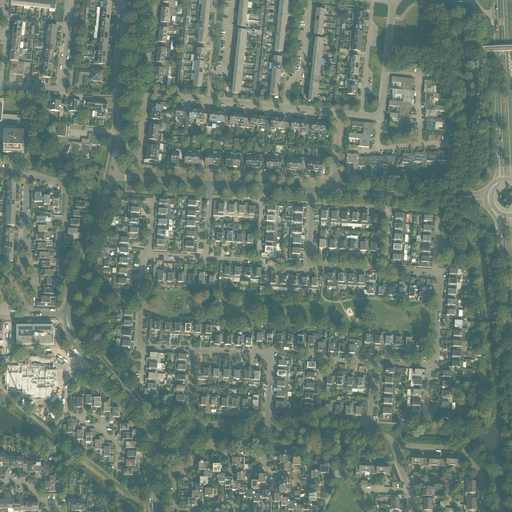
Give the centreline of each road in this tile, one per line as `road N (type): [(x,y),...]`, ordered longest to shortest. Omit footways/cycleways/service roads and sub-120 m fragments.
road 1 (residential): [(139,166),(333,180)]
road 2 (unclassified): [(206,257),(257,258),(261,204),(208,197)]
road 3 (unclassified): [(369,422),(325,418),(318,405),(322,358),(373,363)]
road 4 (secondary): [(495,0),(498,151)]
road 5 (residential): [(73,0),(62,87),(0,83)]
road 6 (residential): [(94,360),(68,386),(66,411),(114,439),(115,466)]
road 7 (tertiary): [(110,177),(65,313)]
road 8 (residential): [(176,475),(205,451),(246,454),(270,472),(299,473)]
road 9 (unclassified): [(267,415),(190,410),(192,350)]
road 10 (unclassified): [(385,268),(308,263),(312,205)]
road 11 (residential): [(481,511),(482,477),(462,451),(394,450)]
road 12 (unclassified): [(267,415),(265,355),(192,350)]
road 13 (unclassified): [(385,268),(385,209),(312,205)]
road 14 (secondary): [(501,239),(511,366)]
road 15 (tertiary): [(332,191),(456,197)]
